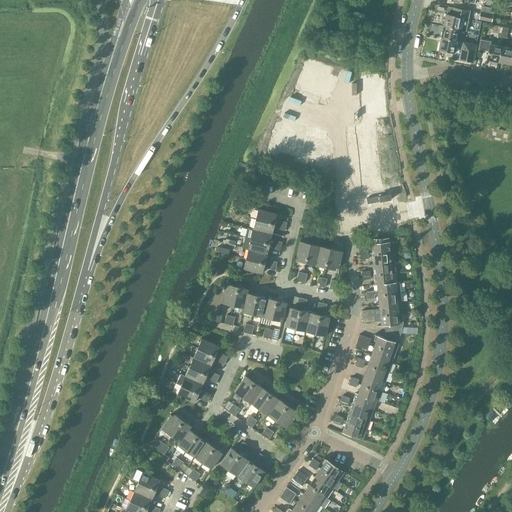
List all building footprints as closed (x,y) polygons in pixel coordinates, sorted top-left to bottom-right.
[(483,14),(494,16),(495,9),(482,6),(481,13),(483,13),(483,14)] [(454,8),(452,16),(447,15),(446,20),(444,19),(443,20),(442,24),(443,25),(445,25),(445,27),(466,31),(470,11),(454,8)] [(482,14),(481,20),(492,22),(494,16),(483,14),(482,14)] [(460,30),(445,27),(442,38),(457,41),(460,30)] [(457,41),(442,38),(440,51),(461,55),(460,61),(474,63),(478,45),(457,41)] [(500,63),(503,47),(491,45),(488,60),(500,63)] [(511,65),(511,61),(511,49),(503,47),(500,63),(511,65)] [(313,61),(309,71),(327,79),(331,69),(313,61)] [(309,71),(305,80),(323,88),(327,79),(309,71)] [(305,80),(301,90),(318,98),(323,88),(305,80)] [(381,81),(362,83),(365,116),(366,116),(384,114),(385,114),(381,81)] [(376,126),(356,128),(357,139),(377,137),(376,126)] [(272,129),(268,147),(278,150),(282,131),(272,129)] [(282,131),(278,150),(288,152),(292,134),(282,131)] [(292,134),(288,152),(298,155),(302,136),(292,134)] [(302,136),(298,155),(308,157),(312,138),(302,136)] [(377,137),(357,139),(359,149),(378,147),(377,137)] [(312,138),(308,157),(318,160),(322,141),(312,138)] [(322,141),(318,160),(328,162),(333,143),(322,141)] [(378,147),(359,149),(360,159),(379,157),(378,147)] [(379,157),(360,159),(361,169),(380,167),(379,157)] [(380,167),(361,169),(362,179),(381,177),(380,167)] [(381,177),(362,179),(363,190),(382,188),(381,177)] [(275,224),(277,225),(286,227),(287,223),(276,220),(277,214),(259,209),(256,220),(275,224)] [(277,225),(275,224),(256,220),(254,229),(272,234),(274,228),(276,229),(277,225)] [(249,228),(246,238),(251,239),(270,244),(273,245),(282,247),(283,242),(271,240),(272,234),(254,229),(249,228)] [(270,244),(251,239),(246,238),(244,248),(249,249),(268,254),(269,248),(281,251),(282,247),(273,245),(270,244)] [(306,263),(311,244),(300,241),(296,260),(306,263)] [(372,244),(373,255),(395,253),(395,252),(391,253),(390,242),(372,244)] [(311,244),(306,263),(317,265),(321,246),(311,244)] [(321,246),(317,265),(326,268),(330,249),(321,246)] [(268,254),(249,249),(246,259),(265,264),(268,254)] [(330,249),(326,268),(336,270),(337,268),(339,269),(343,252),(330,249)] [(395,253),(373,255),(374,265),(396,263),(395,253)] [(265,264),(246,259),(244,269),(263,274),(265,264)] [(375,275),(393,273),(397,273),(396,263),(374,265),(375,275)] [(393,283),(393,273),(375,275),(376,285),(400,283),(400,282),(393,283)] [(379,295),(401,293),(400,283),(376,285),(376,286),(378,285),(379,291),(367,292),(367,296),(375,295),(379,295)] [(230,305),(235,286),(228,285),(228,287),(225,286),(221,303),(230,305)] [(239,307),(244,288),(235,286),(230,305),(239,307)] [(244,288),(239,307),(243,308),(242,312),(247,313),(251,294),(248,293),(249,290),(244,288)] [(380,305),(402,303),(401,293),(379,295),(380,305)] [(256,315),(260,296),(251,294),(247,313),(256,315)] [(260,296),(256,315),(265,317),(269,299),(260,296)] [(273,319),(278,301),(269,299),(265,317),(273,319)] [(278,301),(273,319),(283,322),(287,303),(278,301)] [(402,303),(380,305),(381,316),(403,314),(402,303)] [(296,329),(300,310),(290,308),(286,327),(296,329)] [(306,332),(310,313),(300,310),(296,329),(306,332)] [(316,334),(320,315),(310,313),(306,332),(316,334)] [(381,316),(382,326),(385,325),(385,332),(401,334),(404,324),(403,314),(381,316)] [(320,315),(316,334),(326,336),(330,317),(320,315)] [(399,343),(401,334),(385,332),(383,338),(379,336),(375,346),(396,353),(399,343)] [(358,341),(369,345),(371,339),(360,335),(358,341)] [(198,348),(215,356),(220,346),(202,339),(198,348)] [(367,350),(369,345),(358,341),(356,346),(367,350)] [(392,363),(396,353),(375,346),(372,356),(392,363)] [(211,365),(215,356),(198,348),(194,358),(211,365)] [(369,366),(389,373),(392,363),(372,356),(369,366)] [(211,365),(194,358),(190,367),(207,375),(211,365)] [(386,382),(389,373),(369,366),(365,376),(382,381),(386,382)] [(185,376),(203,384),(207,375),(190,367),(185,376)] [(181,386),(199,393),(202,395),(204,391),(201,389),(203,384),(185,376),(181,374),(177,384),(181,386)] [(243,398),(254,382),(246,376),(235,392),(243,398)] [(382,381),(365,376),(362,385),(379,391),(382,381)] [(251,404),(263,388),(254,382),(243,398),(251,404)] [(356,394),(379,402),(383,392),(379,391),(362,385),(359,394),(356,394)] [(199,393),(181,386),(177,395),(195,403),(199,393)] [(260,410),(271,394),(263,388),(251,404),(260,410)] [(268,415),(279,400),(271,394),(260,410),(268,415)] [(379,402),(356,394),(353,404),(374,411),(370,409),(373,400),(379,402)] [(277,421),(288,405),(279,400),(268,415),(277,421)] [(232,414),(237,407),(234,404),(229,412),(232,414)] [(374,411),(353,404),(350,413),(370,420),(374,411)] [(288,405),(277,421),(287,429),(297,415),(295,413),(296,411),(288,405)] [(237,407),(232,414),(236,417),(241,409),(237,407)] [(367,430),(370,420),(350,413),(347,423),(367,430)] [(172,437),(183,421),(175,414),(174,416),(171,414),(161,429),(172,437)] [(249,426),(254,418),(251,416),(245,423),(249,426)] [(254,418),(249,426),(252,428),(257,421),(254,418)] [(183,421),(172,437),(180,442),(181,443),(190,430),(192,427),(183,421)] [(367,430),(347,423),(343,433),(364,440),(367,430)] [(266,437),(271,430),(267,428),(262,435),(266,437)] [(181,443),(180,442),(178,445),(187,452),(198,436),(190,430),(181,443)] [(271,430),(266,437),(269,440),(274,432),(271,430)] [(277,445),(281,438),(278,435),(273,443),(277,445)] [(198,436),(187,452),(195,457),(206,441),(198,436)] [(158,450),(163,443),(159,440),(154,448),(158,450)] [(206,441),(195,457),(203,463),(215,447),(206,441)] [(242,451),(247,444),(243,442),(239,449),(242,451)] [(163,443),(158,450),(161,453),(166,445),(163,443)] [(247,444),(242,451),(246,454),(250,447),(247,444)] [(166,445),(161,453),(165,455),(170,448),(166,445)] [(215,447),(203,463),(212,469),(223,453),(215,447)] [(229,470),(240,454),(231,448),(220,464),(229,470)] [(237,476),(248,460),(240,454),(229,470),(237,476)] [(259,463),(263,456),(260,454),(255,460),(259,463)] [(263,456),(259,463),(262,465),(267,459),(263,456)] [(176,468),(181,460),(177,458),(172,465),(176,468)] [(181,460),(176,468),(179,470),(184,463),(181,460)] [(259,463),(255,460),(253,463),(248,460),(237,476),(246,482),(257,466),(259,463)] [(321,469),(339,482),(345,473),(327,460),(321,469)] [(257,466),(246,482),(254,488),(265,472),(257,466)] [(192,479),(197,472),(194,469),(189,477),(192,479)] [(330,488),(333,490),(339,482),(321,469),(315,477),(330,488)] [(295,476),(305,482),(308,477),(299,471),(295,476)] [(139,482),(156,490),(161,480),(143,472),(139,482)] [(197,472),(192,479),(196,482),(201,474),(197,472)] [(301,487),(305,482),(295,476),(292,480),(301,487)] [(330,488),(315,477),(310,486),(324,496),(328,498),(333,490),(330,488)] [(134,491),(152,499),(156,490),(139,482),(134,491)] [(324,496),(310,486),(304,494),(319,504),(324,496)] [(206,498),(211,491),(204,487),(200,494),(206,498)] [(283,493),(293,499),(296,494),(287,488),(283,493)] [(148,508),(152,499),(134,491),(130,501),(148,508)] [(290,504),(293,499),(283,493),(280,497),(290,504)] [(311,511),(313,511),(319,504),(304,494),(298,503),(311,511)] [(146,511),(148,508),(130,501),(126,510),(131,511),(146,511)] [(293,511),(311,511),(298,503),(293,511),(292,511),(293,511)]
